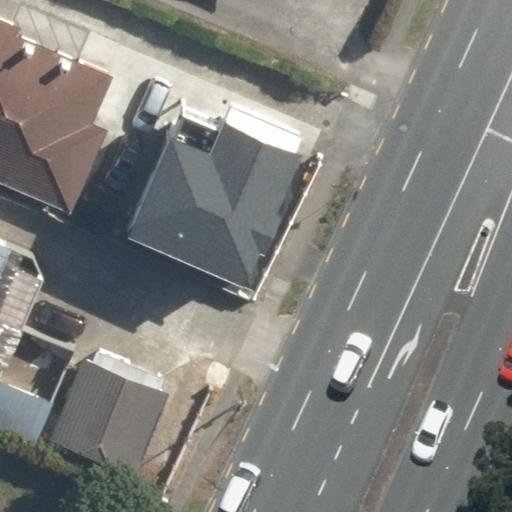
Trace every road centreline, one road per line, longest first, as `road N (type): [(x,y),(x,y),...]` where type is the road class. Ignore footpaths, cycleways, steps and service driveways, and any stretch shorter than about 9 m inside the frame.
road 1 (primary): [(273,511),(384,284),(511,109)]
road 2 (primary): [(511,190),(486,334),(410,511)]
